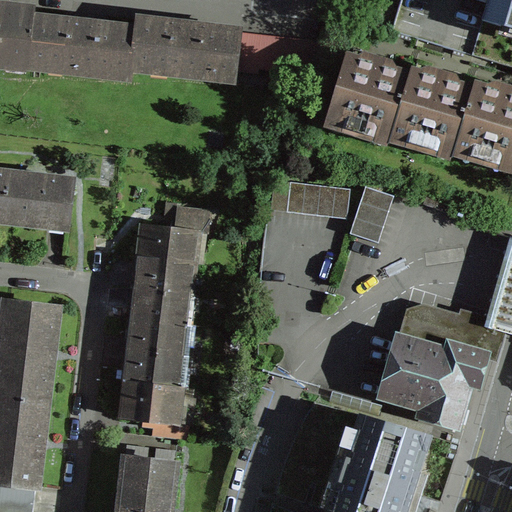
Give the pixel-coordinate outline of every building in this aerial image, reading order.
[(511,0),(488,0),(482,19),(511,28),(511,0)] [(36,10),(0,5),(0,66),(7,67),(7,64),(26,66),(25,74),(28,74),(29,67),(35,17),(36,10)] [(35,17),(29,67),(132,80),(134,69),(131,68),(136,30),(35,17)] [(137,19),(136,30),(131,68),(134,69),(236,80),(242,31),(137,19)] [(321,45),(246,37),(243,67),(318,75),(321,45)] [(362,62),(348,57),(327,123),(389,143),(391,138),(409,76),(392,70),(392,68),(387,60),(382,63),(367,58),(362,62)] [(424,76),(411,71),(409,76),(391,138),(453,157),(454,152),(473,91),(455,85),(450,73),(443,76),(429,72),(424,76)] [(492,91),(475,85),(473,91),(454,152),(511,169),(511,92),(507,91),(503,83),(492,91)] [(0,220),(49,226),(50,224),(68,226),(73,180),(28,175),(0,171),(0,220)] [(308,214),(347,219),(351,189),(274,180),(271,210),(308,214)] [(350,233),(379,242),(394,196),(366,186),(350,233)] [(178,229),(194,231),(207,233),(210,215),(180,211),(178,229)] [(139,257),(191,263),(194,231),(178,229),(143,225),(140,251),(139,257)] [(511,241),(486,331),(511,338),(511,241)] [(136,287),(187,293),(191,263),(139,257),(136,282),(136,287)] [(132,318),(185,324),(189,293),(187,293),(136,287),(133,312),(132,318)] [(0,349),(0,377),(1,377),(0,382),(0,394),(46,400),(51,357),(57,307),(9,302),(7,321),(3,320),(0,349)] [(477,384),(484,358),(485,355),(488,344),(493,345),(495,337),(500,321),(462,310),(455,333),(405,318),(383,395),(423,407),(421,414),(457,425),(470,382),(477,383),(477,384)] [(128,349),(181,355),(185,324),(132,318),(129,344),(128,349)] [(125,380),(178,387),(181,355),(128,349),(125,374),(125,380)] [(179,423),(183,387),(178,387),(125,380),(121,409),(120,416),(155,420),(153,435),(188,439),(189,424),(179,423)] [(0,497),(31,501),(33,486),(36,486),(41,443),(46,400),(0,394),(0,497)] [(329,510),(328,511),(405,511),(406,511),(408,511),(414,511),(427,475),(419,472),(431,435),(315,401),(298,431),(285,461),(275,493),(329,510)] [(125,511),(169,511),(175,463),(126,457),(122,492),(128,494),(127,506),(125,511)] [(29,511),(31,501),(0,497),(0,511),(29,511)] [(295,511),(272,503),(270,511),(295,511)]
